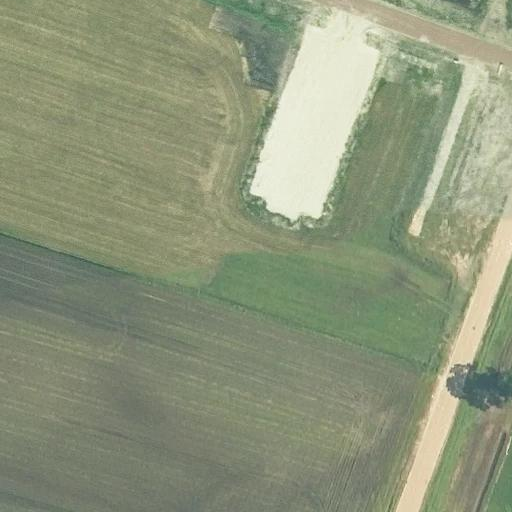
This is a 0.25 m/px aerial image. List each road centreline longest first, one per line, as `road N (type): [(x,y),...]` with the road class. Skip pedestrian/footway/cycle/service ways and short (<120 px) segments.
road 1 (residential): [(511,221),(407,511)]
road 2 (residential): [(339,0),(511,62)]
